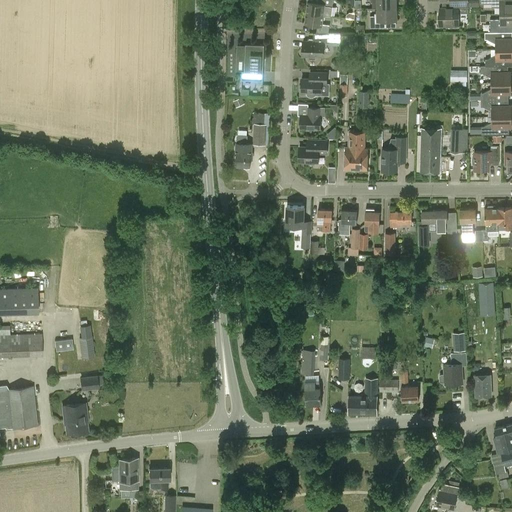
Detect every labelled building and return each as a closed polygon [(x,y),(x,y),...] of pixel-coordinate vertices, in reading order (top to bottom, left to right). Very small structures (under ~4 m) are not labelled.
[(307,2),(306,13),(323,15),(331,16),(332,0),(320,0),(320,4),(307,2)] [(377,8),(397,8),(396,0),(370,0),(370,2),(372,2),(372,8),(377,8)] [(511,1),(504,2),(503,0),(491,0),(492,8),(499,8),(500,14),(511,13),(511,1)] [(468,7),(454,7),(450,7),(450,13),(438,14),(439,26),(459,26),(459,13),(468,13),(468,7)] [(397,8),(377,8),(377,14),(374,14),(374,16),(370,16),(370,28),(385,28),(384,20),(397,20),(397,8)] [(323,15),(306,13),(305,24),(317,26),(316,33),(325,33),(328,33),(329,25),(322,24),(323,15)] [(511,13),(500,14),(500,19),(490,20),(490,32),(504,32),(504,26),(511,25),(511,13)] [(496,50),(511,49),(511,32),(485,33),(485,40),(487,40),(496,44),(496,50)] [(328,33),(325,33),(313,33),(313,39),(309,39),(308,40),(308,42),(303,41),(302,56),(309,56),(309,57),(310,59),(315,59),(316,58),(316,57),(322,57),(323,43),(340,43),(340,33),(328,33)] [(242,71),(241,80),(263,81),(264,45),(245,44),(245,47),(237,46),(237,60),(245,60),(244,71),(242,71)] [(511,49),(496,50),(496,55),(487,60),(485,60),(485,66),(480,66),(480,67),(511,66),(511,49)] [(511,66),(480,67),(480,74),(482,74),(491,78),(491,83),(511,83),(511,75),(510,75),(510,72),(508,73),(508,67),(511,66)] [(451,81),(467,82),(467,70),(451,70),(451,81)] [(316,95),(316,93),(322,93),(322,84),(327,84),(327,73),(314,72),(314,79),(302,78),(301,92),(307,92),(307,95),(308,97),(310,97),(312,98),(314,97),(316,95)] [(339,83),(339,96),(347,96),(347,84),(346,84),(346,78),(341,78),(340,83),(339,83)] [(511,83),(491,83),(491,89),(482,94),(480,94),(480,100),(508,100),(508,94),(511,94),(511,91),(511,83)] [(359,90),(359,106),(368,107),(369,91),(359,90)] [(391,102),(405,103),(405,94),(391,93),(391,102)] [(508,106),(508,100),(480,100),(481,107),(483,107),(492,112),(492,117),(511,116),(511,108),(511,109),(511,106),(508,106)] [(320,129),(321,116),(320,116),(320,108),(308,107),(308,116),(300,115),(300,128),(320,129)] [(254,124),(253,144),(266,145),(267,124),(265,124),(265,113),(259,112),(255,114),(252,118),(252,124),(254,124)] [(511,116),(492,117),(492,122),(483,127),(481,127),(481,134),(508,134),(508,128),(511,128),(511,125),(511,124),(511,116)] [(451,128),(450,152),(467,153),(468,129),(451,128)] [(439,173),(441,130),(421,129),(420,172),(439,173)] [(336,130),(328,130),(329,138),(337,137),(336,130)] [(355,171),(357,132),(349,132),(348,148),(345,148),(344,170),(355,171)] [(357,132),(355,171),(367,171),(368,149),(365,149),(366,133),(357,132)] [(253,152),(252,152),(252,143),(247,142),(247,135),(237,135),(237,142),(236,142),(235,152),(236,152),(235,165),(250,166),(251,160),(252,160),(253,152)] [(391,139),(388,148),(382,148),(382,171),(398,172),(398,156),(406,156),(406,137),(396,137),(396,139),(391,139)] [(315,163),(315,162),(318,162),(318,153),(326,154),(327,141),(313,140),(313,147),(299,147),(299,162),(309,162),(309,163),(310,164),(314,165),(315,163)] [(474,152),(474,157),(472,157),(472,164),(474,164),(474,170),(488,170),(488,163),(498,163),(498,146),(490,146),(490,152),(474,152)] [(311,233),(312,221),(303,220),(304,207),(287,206),(286,225),(303,226),(303,233),(311,233)] [(485,230),(482,230),(482,240),(488,240),(488,235),(498,235),(498,231),(498,230),(499,230),(498,209),(495,209),(494,206),(487,207),(486,209),(484,209),(485,225),(485,230)] [(511,220),(511,208),(498,209),(499,230),(511,229),(511,220)] [(318,209),(318,220),(317,226),(322,227),(322,231),(330,231),(330,221),(332,221),(332,210),(318,209)] [(365,212),(365,224),(365,230),(366,232),(378,232),(378,225),(379,225),(380,212),(374,212),(374,210),(366,209),(366,212),(365,212)] [(339,220),(338,234),(349,234),(349,223),(357,224),(357,211),(342,210),(341,220),(339,220)] [(474,233),(473,222),(476,221),(475,210),(459,210),(460,222),(461,222),(462,233),(474,233)] [(421,212),(422,221),(418,221),(419,245),(429,244),(429,222),(437,222),(437,231),(446,230),(446,224),(447,224),(447,221),(448,221),(447,211),(438,211),(421,212)] [(400,227),(400,223),(412,223),(411,212),(395,213),(390,213),(390,227),(400,227)] [(457,239),(457,226),(448,226),(449,239),(457,239)] [(360,229),(352,228),(350,248),(351,248),(351,255),(358,255),(358,248),(368,249),(369,234),(360,233),(360,229)] [(395,253),(395,232),(385,233),(385,253),(395,253)] [(311,241),(310,254),(319,254),(319,241),(311,241)] [(482,265),(472,266),(473,277),(483,276),(482,265)] [(486,276),(497,275),(496,266),(485,266),(486,276)] [(0,314),(38,313),(37,287),(0,288),(0,314)] [(10,335),(9,326),(0,325),(0,357),(42,356),(42,333),(10,335)] [(453,333),(454,351),(466,350),(465,332),(453,333)] [(79,338),(81,358),(94,357),(92,336),(79,338)] [(433,346),(434,338),(426,336),(425,345),(433,346)] [(57,351),(74,348),(72,337),(55,340),(57,351)] [(361,358),(376,358),(376,347),(361,347),(361,358)] [(444,365),(444,374),(441,374),(439,376),(439,381),(441,383),(445,383),(445,385),(463,384),(462,366),(467,365),(466,352),(451,353),(452,365),(444,365)] [(339,358),(338,378),(349,379),(349,358),(339,358)] [(476,398),(491,397),(490,374),(475,375),(476,398)] [(97,375),(80,377),(81,390),(99,388),(99,386),(107,385),(106,375),(97,376),(97,375)] [(376,414),(377,379),(366,379),(366,396),(349,396),(348,413),(376,414)] [(379,391),(398,392),(398,379),(380,379),(379,391)] [(306,405),(321,404),(320,382),(305,382),(306,405)] [(8,389),(6,385),(0,385),(0,428),(5,428),(5,429),(37,425),(33,386),(8,389)] [(402,401),(419,400),(418,386),(401,387),(402,401)] [(63,406),(66,434),(88,431),(84,403),(63,406)] [(511,424),(495,429),(497,436),(493,438),(497,454),(491,455),(496,474),(506,472),(505,467),(511,465),(511,424)] [(118,459),(119,466),(111,466),(111,480),(118,480),(119,490),(138,489),(138,481),(137,458),(118,459)] [(455,467),(462,473),(466,468),(460,462),(455,467)] [(168,489),(168,480),(170,480),(169,468),(149,468),(149,480),(150,487),(152,488),(161,488),(161,489),(168,489)] [(499,480),(502,489),(509,487),(507,478),(499,480)] [(450,480),(449,485),(445,484),(441,487),(441,489),(439,489),(436,505),(454,509),(457,495),(459,495),(460,487),(458,487),(459,482),(450,480)] [(175,511),(176,495),(164,494),(163,511),(175,511)]
